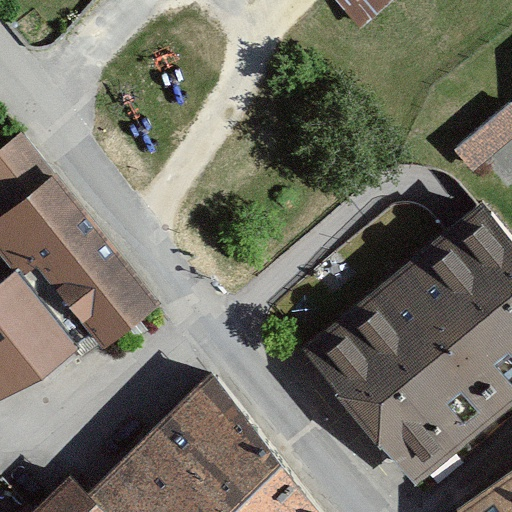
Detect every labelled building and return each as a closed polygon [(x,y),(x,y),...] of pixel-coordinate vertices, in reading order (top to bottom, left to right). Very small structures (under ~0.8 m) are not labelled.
[(511,148),(511,117),(507,112),(453,159),(473,182),(511,148)] [(155,311),(17,141),(0,154),(0,259),(16,279),(0,291),(0,320),(56,390),(155,311)] [(511,411),(511,258),(475,213),(302,355),(415,491),(511,411)] [(302,511),(187,397),(84,499),(75,509),(77,511),(302,511)] [(77,511),(75,509),(84,499),(61,474),(19,511),(77,511)]
